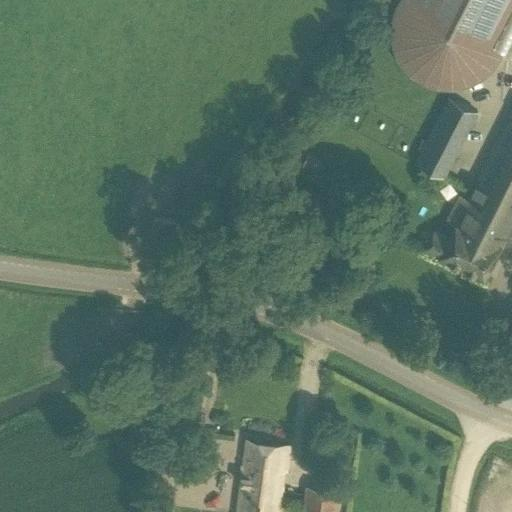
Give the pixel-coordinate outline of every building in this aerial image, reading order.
[(397,17),(396,31),(398,45),(404,57),(413,68),(424,76),(437,81),(451,82),(465,80),(477,74),(488,65),(496,54),(501,42),(511,18),(511,0),(405,0),(402,4),(397,17)] [(448,94),(416,158),(445,174),(478,110),(448,94)] [(434,229),(424,249),(483,278),(510,225),(511,226),(511,225),(511,106),(464,202),(458,199),(442,232),(434,229)] [(323,160),(309,152),(303,164),(317,172),(323,160)] [(152,218),(151,230),(175,232),(176,220),(152,218)] [(132,239),(118,241),(119,253),(133,251),(132,239)] [(247,441),(237,511),(277,511),(283,468),(286,469),(289,447),(247,441)] [(308,485),(305,511),(338,511),(341,489),(308,485)]
